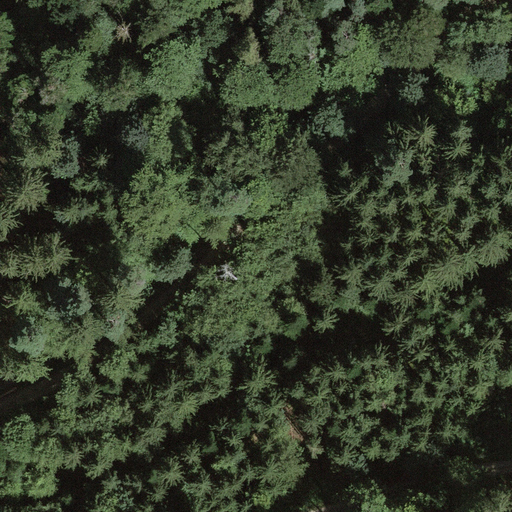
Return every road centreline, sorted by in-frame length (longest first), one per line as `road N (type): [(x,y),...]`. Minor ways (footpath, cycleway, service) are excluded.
road 1 (track): [(0,395),(42,375),(218,244),(475,0)]
road 2 (track): [(511,466),(439,477),(325,511)]
